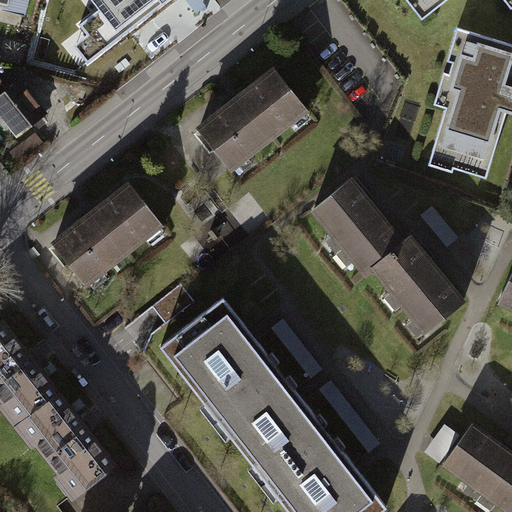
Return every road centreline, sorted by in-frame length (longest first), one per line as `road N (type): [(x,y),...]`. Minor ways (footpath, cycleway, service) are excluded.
road 1 (residential): [(0,251),(204,511)]
road 2 (tertiary): [(276,0),(19,202)]
road 3 (residential): [(384,102),(388,83),(324,0)]
